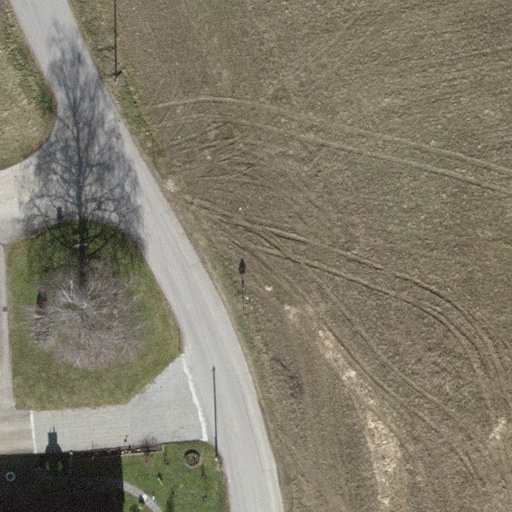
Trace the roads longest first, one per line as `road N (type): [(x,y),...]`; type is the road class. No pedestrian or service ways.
road 1 (tertiary): [(39,0),(206,297),(263,511)]
road 2 (unknown): [(0,381),(228,372)]
